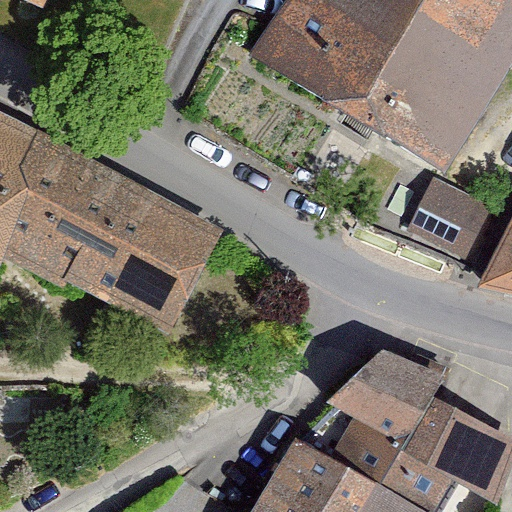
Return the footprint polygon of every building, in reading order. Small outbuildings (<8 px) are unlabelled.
[(6,0),(50,20),(58,0),(6,0)] [(316,99),(370,0),(293,0),(252,69),(316,99)] [(453,166),(511,74),(511,0),(370,0),(316,99),(453,166)] [(190,336),(237,229),(0,108),(0,322),(35,255),(190,336)] [(404,235),(470,263),(494,204),(428,177),(409,222),(404,235)] [(511,228),(487,285),(511,290),(511,228)] [(424,444),(453,396),(467,369),(394,348),(342,399),(387,423),(424,444)] [(511,482),(511,430),(453,396),(424,444),(387,423),(345,455),(374,469),(448,511),(455,511),(465,481),(504,502),(511,482)] [(259,511),(350,511),(374,469),(345,455),(308,435),(259,511)] [(448,511),(374,469),(350,511),(448,511)]
